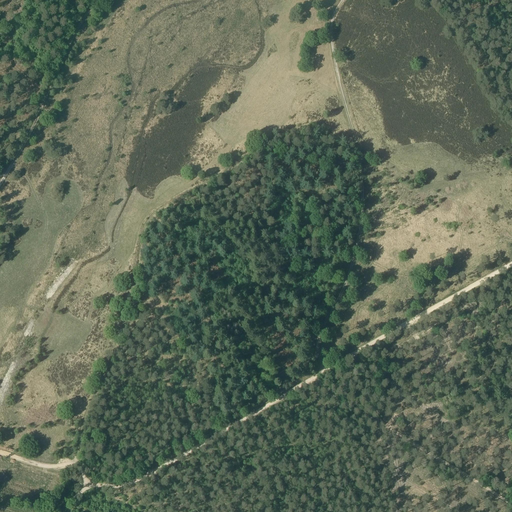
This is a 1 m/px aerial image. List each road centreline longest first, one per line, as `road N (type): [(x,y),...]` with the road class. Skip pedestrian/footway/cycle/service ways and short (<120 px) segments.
road 1 (track): [(79,462),(152,216),(311,125),(359,149)]
road 2 (track): [(326,374),(318,338),(345,284),(362,213),(359,149),(331,25),(342,0)]
road 3 (track): [(326,374),(137,482),(90,484)]
road 4 (track): [(311,383),(511,504)]
road 5 (track): [(511,267),(326,374)]
road 6 (track): [(0,183),(99,0)]
